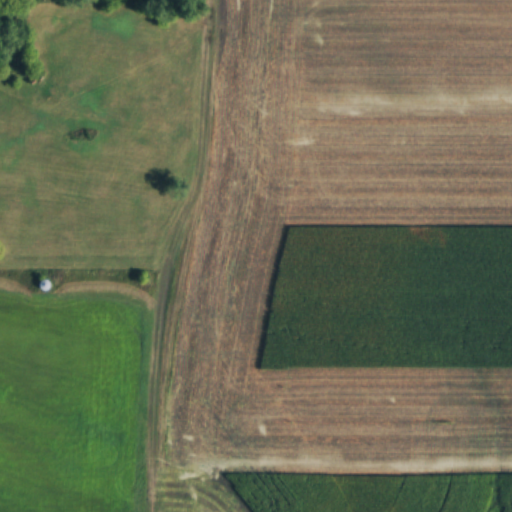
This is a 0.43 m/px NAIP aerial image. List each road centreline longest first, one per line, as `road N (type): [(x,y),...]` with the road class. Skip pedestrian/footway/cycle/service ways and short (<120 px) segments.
road 1 (track): [(153,511),(164,255),(202,157),(209,0)]
road 2 (track): [(0,87),(68,111),(105,103),(151,77),(209,20)]
